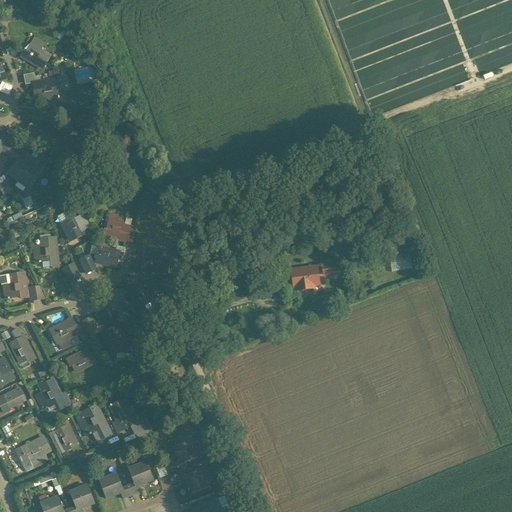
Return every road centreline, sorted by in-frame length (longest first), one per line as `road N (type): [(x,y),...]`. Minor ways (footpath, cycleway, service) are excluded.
road 1 (track): [(259,511),(193,357),(219,287)]
road 2 (residential): [(0,326),(96,295),(193,357)]
